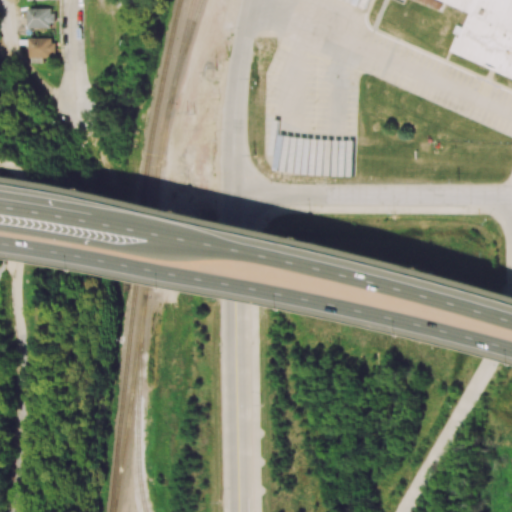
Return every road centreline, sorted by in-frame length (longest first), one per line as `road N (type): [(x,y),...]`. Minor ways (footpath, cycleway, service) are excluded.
road 1 (primary): [(511,316),(211,239),(0,206)]
road 2 (primary): [(0,244),(336,302),(511,343)]
road 3 (residential): [(250,0),(224,93),(240,195),(231,258),(238,511)]
road 4 (residential): [(511,196),(240,195)]
